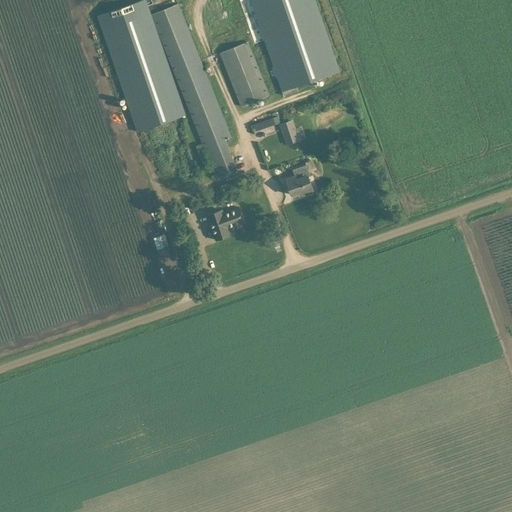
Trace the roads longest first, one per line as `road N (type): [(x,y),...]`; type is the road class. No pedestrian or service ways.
road 1 (unclassified): [(0,367),(511,191)]
road 2 (track): [(135,140),(195,300)]
